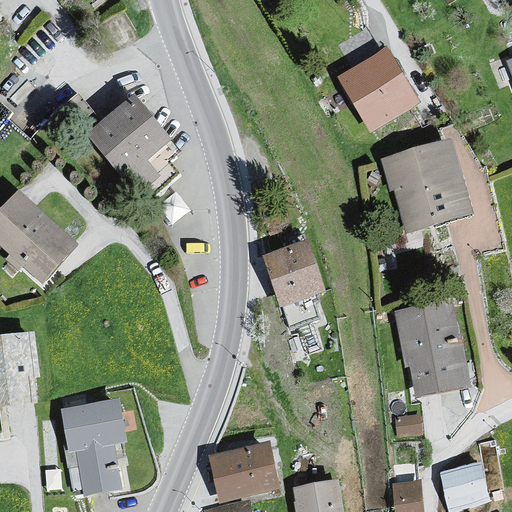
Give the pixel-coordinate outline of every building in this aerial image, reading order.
[(0,26),(13,13),(0,1),(0,26)] [(389,55),(342,82),(373,138),(421,111),(389,55)] [(42,102),(17,122),(31,138),(55,119),(42,102)] [(144,103),(96,141),(131,185),(179,147),(144,103)] [(461,145),(389,163),(408,236),(479,217),(461,145)] [(23,194),(0,219),(0,242),(46,285),(81,247),(23,194)] [(314,247),(272,261),(288,310),(330,296),(314,247)] [(462,304),(400,316),(415,400),(477,389),(462,304)] [(42,335),(0,340),(0,409),(39,405),(35,376),(48,375),(42,335)] [(336,384),(308,388),(313,422),(341,418),(336,384)] [(128,401),(65,413),(73,457),(83,455),(92,498),(130,491),(122,448),(137,445),(128,401)] [(423,416),(396,421),(399,443),(427,438),(423,416)] [(277,450),(216,462),(224,502),(284,491),(277,450)] [(484,469),(446,477),(454,511),(492,503),(484,469)] [(425,511),(421,483),(396,486),(399,511),(425,511)] [(349,511),(345,484),(298,492),(301,511),(349,511)]
